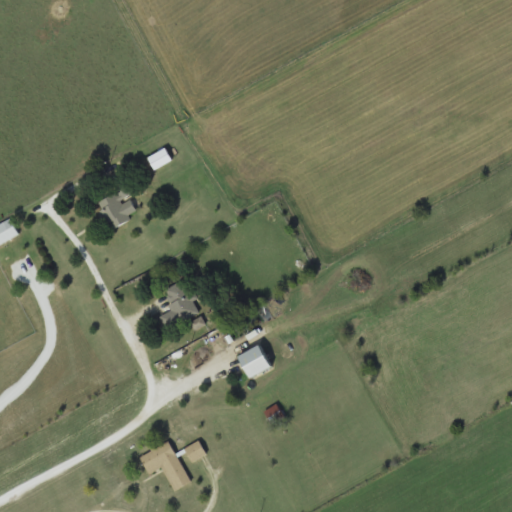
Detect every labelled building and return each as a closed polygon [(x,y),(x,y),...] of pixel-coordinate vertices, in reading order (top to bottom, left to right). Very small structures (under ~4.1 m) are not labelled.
[(129,215),(139,209),(125,187),(98,204),(114,230),(132,219),(129,215)] [(0,245),(20,235),(12,219),(0,225),(0,245)] [(165,291),(175,309),(161,317),(168,331),(200,313),(183,281),(165,291)] [(274,368),(263,345),(241,355),(251,378),(274,368)] [(162,467),(175,492),(192,483),(170,442),(141,457),(150,473),(162,467)] [(187,448),(192,461),(206,455),(200,442),(187,448)]
